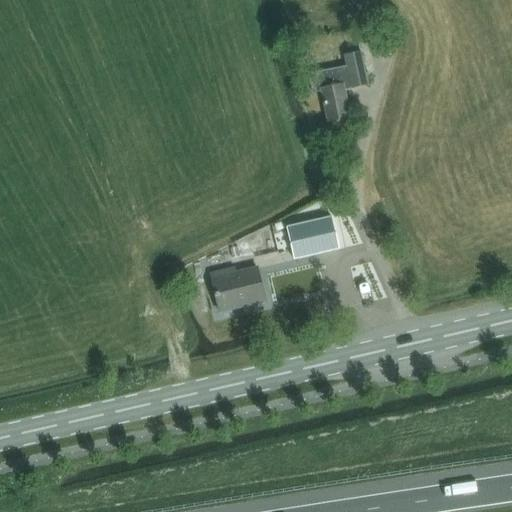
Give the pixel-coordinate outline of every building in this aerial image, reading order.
[(360,44),(373,42),(371,28),(356,31),(360,44)] [(352,88),(367,85),(361,53),(345,57),(347,68),(309,76),(313,93),(322,91),(328,122),(350,118),(343,87),(351,85),(352,88)] [(332,217),(286,228),(294,261),(339,250),(332,217)] [(276,245),(271,228),(254,233),(259,250),(276,245)] [(219,313),(265,302),(257,268),(236,273),(235,269),(210,274),(219,313)]
